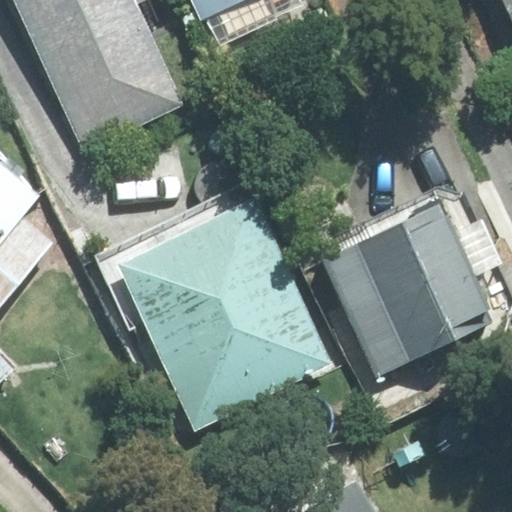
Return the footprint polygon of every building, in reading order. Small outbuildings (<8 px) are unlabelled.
[(125,12),(147,1),(146,0),(0,0),(0,9),(77,157),(174,107),(125,12)] [(314,0),(293,11),(287,0),(180,0),(194,26),(197,23),(214,54),(292,14),(307,44),(334,30),(319,0),(314,0)] [(511,0),(487,0),(511,52),(511,51),(511,0)] [(11,223),(27,203),(0,181),(0,302),(42,248),(11,223)] [(106,274),(188,435),(321,368),(239,207),(106,274)] [(311,264),(371,381),(479,325),(421,209),(311,264)] [(344,511),(328,488),(294,511),(344,511)]
